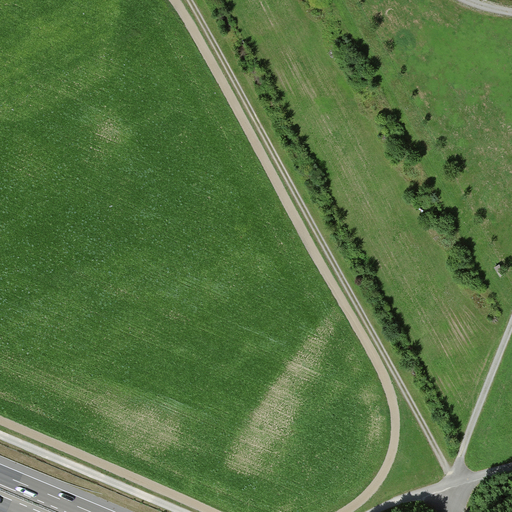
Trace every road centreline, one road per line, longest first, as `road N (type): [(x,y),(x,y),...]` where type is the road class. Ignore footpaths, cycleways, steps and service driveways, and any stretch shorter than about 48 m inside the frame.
road 1 (track): [(189,0),(455,482)]
road 2 (track): [(182,511),(0,434)]
road 3 (track): [(511,324),(455,482)]
